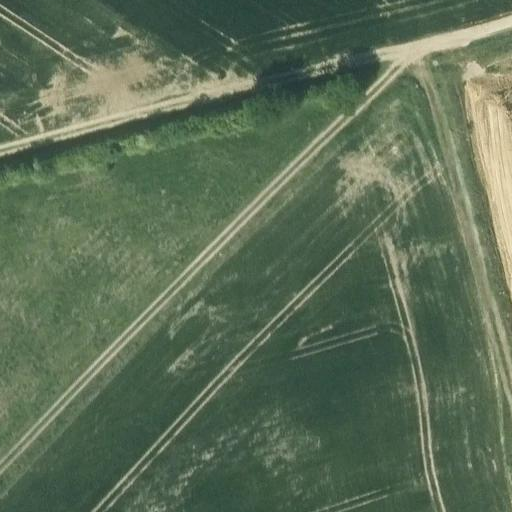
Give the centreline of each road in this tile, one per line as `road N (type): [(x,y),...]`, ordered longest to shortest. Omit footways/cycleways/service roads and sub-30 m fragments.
road 1 (track): [(448,38),(0,150)]
road 2 (track): [(511,21),(448,38),(511,285)]
